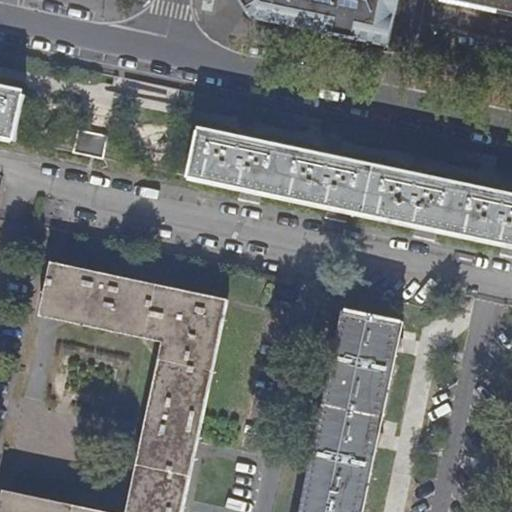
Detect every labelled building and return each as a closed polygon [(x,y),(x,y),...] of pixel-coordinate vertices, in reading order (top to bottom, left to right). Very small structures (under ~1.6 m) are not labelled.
[(401,0),(243,0),(256,19),(392,47),(401,0)] [(511,0),(439,0),(511,15),(511,0)] [(0,138),(17,142),(28,92),(0,85),(0,138)] [(511,201),(191,129),(181,177),(511,248),(511,201)] [(71,154),(102,158),(105,135),(74,131),(71,154)] [(182,511),(183,511),(227,303),(52,265),(42,311),(171,340),(133,511),(96,511),(10,494),(5,511),(182,511)] [(331,391),(370,400),(385,404),(396,352),(401,325),(347,313),(331,391)] [(361,511),(385,404),(370,400),(331,391),(304,511),(361,511)] [(511,467),(492,465),(489,490),(511,492),(511,467)]
